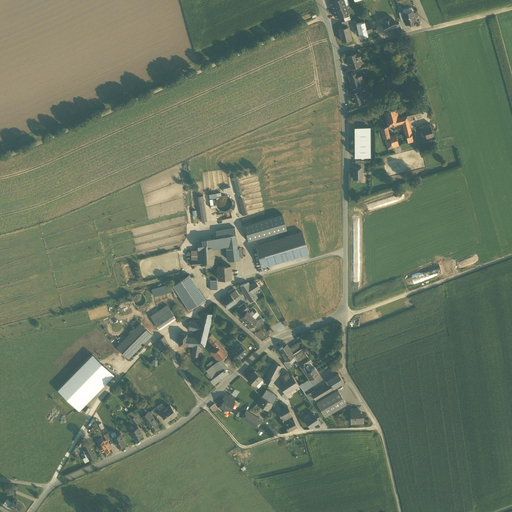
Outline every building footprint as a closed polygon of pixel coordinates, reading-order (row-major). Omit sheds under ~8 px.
[(334,0),(330,2),(333,9),(345,5),(343,0),(334,0)] [(348,12),(345,5),(333,9),(336,17),(342,14),(348,12)] [(415,22),(412,11),(403,13),(404,19),(406,24),(415,22)] [(393,18),(382,23),(386,31),(389,30),(390,30),(393,29),(397,27),(396,24),(393,18)] [(368,36),(367,33),(365,23),(364,22),(356,24),(359,38),(368,36)] [(370,22),(365,23),(367,33),(376,32),(376,27),(371,27),(370,22)] [(398,23),(396,24),(397,27),(393,29),(395,34),(402,31),(398,23)] [(339,29),(341,41),(350,39),(348,27),(343,28),(339,29)] [(350,67),(350,68),(352,67),(358,65),(360,64),(358,58),(360,57),(359,52),(347,56),(348,61),(350,67)] [(348,75),(352,86),(361,83),(359,78),(358,77),(361,76),(360,71),(359,71),(353,73),(348,75)] [(363,90),(360,92),(360,91),(354,93),(351,94),(354,104),(363,101),(362,98),(367,96),(364,90),(363,90)] [(406,115),(408,120),(422,117),(419,105),(404,109),(406,115)] [(384,112),(388,126),(402,122),(408,121),(408,120),(406,115),(398,117),(396,108),(384,112)] [(423,139),(427,138),(434,136),(430,123),(419,127),(423,139)] [(382,135),(383,138),(384,138),(389,136),(387,126),(381,128),(381,131),(382,135)] [(354,127),(355,157),(370,157),(370,127),(354,127)] [(413,141),(409,127),(404,128),(405,134),(408,143),(413,141)] [(384,138),(388,149),(399,146),(395,134),(389,136),(384,138)] [(434,136),(427,138),(429,145),(432,144),(433,146),(436,145),(435,144),(436,143),(434,136)] [(353,179),(362,179),(362,167),(353,167),(353,179)] [(233,178),(237,195),(242,194),(238,177),(233,178)] [(198,196),(202,221),(207,221),(203,195),(198,196)] [(231,208),(232,205),(232,202),(231,199),(228,196),(225,195),(222,195),(219,196),(217,199),(216,202),(216,205),(217,208),(219,210),(222,211),(225,211),(228,210),(231,208)] [(238,198),(242,215),(247,214),(243,197),(238,198)] [(282,214),(243,225),(248,241),(287,229),(282,214)] [(216,230),(217,237),(235,234),(234,227),(216,230)] [(256,245),(262,266),(308,253),(302,231),(275,239),(256,245)] [(213,247),(226,245),(236,243),(235,234),(217,237),(213,238),(213,247)] [(197,240),(198,250),(198,260),(191,260),(191,264),(205,264),(208,263),(206,239),(197,240)] [(238,248),(237,249),(226,250),(227,259),(229,260),(239,259),(238,248)] [(172,285),(189,310),(205,299),(189,274),(172,285)] [(239,285),(244,293),(252,288),(250,284),(248,282),(244,284),(239,285)] [(252,283),(250,284),(252,288),(253,291),(259,287),(255,282),(252,283)] [(168,284),(151,288),(153,296),(171,291),(168,284)] [(252,288),(244,293),(250,301),(257,297),(253,291),(252,288)] [(230,293),(234,299),(239,295),(235,289),(234,291),(230,293)] [(234,299),(230,293),(220,300),(227,309),(236,302),(234,299)] [(145,302),(145,298),(143,295),(139,294),(136,295),(133,298),(133,302),(135,305),(139,306),(143,305),(145,302)] [(153,321),(170,310),(167,305),(151,317),(153,321)] [(153,321),(158,327),(175,316),(170,310),(153,321)] [(202,311),(199,322),(197,330),(197,332),(197,333),(196,333),(196,334),(197,334),(197,337),(197,346),(200,346),(204,346),(212,313),(202,311)] [(244,320),(246,322),(252,315),(249,313),(247,311),(240,318),(244,321),(244,320)] [(255,318),(252,315),(246,322),(248,324),(251,327),(255,323),(257,320),(255,318)] [(187,328),(193,329),(195,321),(189,320),(187,328)] [(121,351),(128,358),(143,343),(149,337),(151,335),(140,323),(117,347),(121,351)] [(178,345),(186,345),(187,336),(187,333),(179,333),(178,345)] [(158,339),(163,348),(169,344),(163,336),(158,339)] [(193,346),(197,346),(197,337),(187,336),(186,345),(193,346)] [(163,348),(158,339),(154,344),(158,351),(163,348)] [(209,351),(212,354),(222,346),(216,340),(211,344),(214,347),(209,351)] [(298,342),(292,346),(289,348),(292,354),(296,352),(302,348),(298,342)] [(237,355),(240,358),(248,350),(240,343),(232,350),(235,353),(237,355)] [(199,356),(200,346),(197,346),(193,346),(191,355),(199,356)] [(228,353),(222,346),(212,354),(216,359),(218,361),(223,357),(228,353)] [(287,360),(294,356),(292,354),(289,348),(287,346),(284,348),(282,346),(279,349),(286,360),(287,361),(287,360)] [(296,360),(298,362),(307,356),(302,348),(296,352),(292,354),(294,356),(296,360)] [(169,356),(164,349),(160,352),(165,359),(169,356)] [(75,407),(110,371),(92,354),(58,389),(75,407)] [(298,362),(301,367),(307,363),(310,361),(311,361),(307,356),(298,362)] [(227,367),(225,364),(222,367),(218,361),(216,359),(210,364),(210,363),(204,367),(208,372),(213,379),(218,374),(225,369),(227,367)] [(273,362),(266,376),(274,380),(280,367),(281,366),(280,365),(273,362)] [(301,367),(305,373),(310,369),(307,363),(301,367)] [(314,366),(310,369),(305,373),(309,379),(318,372),(314,366)] [(221,378),(228,374),(225,369),(218,374),(221,378)] [(110,371),(75,407),(79,410),(114,375),(110,371)] [(253,383),(255,385),(262,378),(254,371),(252,374),(251,373),(247,378),(253,383)] [(213,385),(221,378),(218,374),(213,379),(208,372),(206,374),(213,385)] [(313,384),(322,378),(318,372),(309,379),(313,384)] [(331,384),(333,388),(334,388),(334,387),(333,386),(337,384),(338,385),(343,381),(338,373),(328,380),(331,384)] [(292,374),(288,377),(296,388),(299,385),(292,374)] [(275,380),(274,380),(266,376),(264,380),(263,382),(264,382),(272,386),(275,380)] [(290,392),(296,388),(288,377),(282,381),(284,385),(281,387),(285,393),(286,394),(290,392)] [(255,385),(258,388),(264,382),(263,382),(264,380),(262,378),(255,385)] [(303,382),(299,385),(303,391),(313,384),(309,379),(303,383),(303,382)] [(306,395),(311,403),(316,401),(316,402),(337,390),(336,388),(335,389),(334,388),(333,388),(331,384),(328,386),(327,383),(322,385),(324,388),(316,392),(312,395),(310,396),(309,393),(306,395)] [(266,389),(261,396),(272,403),(277,396),(266,389)] [(316,402),(325,416),(346,404),(338,389),(316,402)] [(272,403),(261,396),(257,403),(268,410),(272,403)] [(227,408),(229,410),(234,403),(232,402),(225,398),(225,399),(220,406),(226,410),(227,408)] [(162,403),(157,407),(160,412),(165,408),(162,403)] [(210,407),(214,412),(218,408),(214,403),(210,407)] [(160,412),(166,420),(172,416),(173,417),(176,414),(170,405),(165,408),(160,412)] [(277,411),(283,421),(287,418),(289,417),(292,415),(287,406),(281,409),(277,411)] [(152,410),(156,415),(160,412),(157,407),(152,410)] [(130,419),(135,415),(132,410),(127,414),(130,419)] [(241,419),(257,428),(261,421),(255,417),(254,419),(246,414),(247,412),(246,411),(241,419)] [(144,422),(145,421),(151,416),(149,412),(141,418),(142,420),(144,422)] [(356,421),(356,423),(363,422),(363,417),(362,412),(361,412),(358,413),(351,413),(351,421),(356,421)] [(138,413),(135,415),(130,419),(129,419),(131,421),(132,420),(136,425),(140,421),(142,420),(141,418),(138,413)] [(305,420),(310,427),(319,421),(317,418),(314,414),(310,417),(305,420)] [(157,424),(151,416),(145,421),(151,428),(157,424)] [(284,424),(288,431),(297,426),(293,419),(291,421),(289,422),(287,418),(283,421),(284,424)] [(135,438),(135,439),(142,435),(138,427),(131,431),(133,436),(134,438),(135,438)] [(121,433),(117,435),(113,436),(111,437),(113,441),(114,440),(115,442),(117,447),(125,444),(124,440),(122,441),(121,437),(122,437),(121,433)] [(77,444),(81,446),(85,438),(82,436),(77,444)] [(98,443),(104,454),(109,451),(108,449),(105,444),(103,440),(98,443)] [(92,446),(91,446),(89,443),(82,446),(84,450),(89,460),(97,456),(92,446)] [(89,460),(84,450),(83,450),(83,452),(81,454),(85,462),(89,460)] [(14,499),(11,502),(7,498),(3,504),(7,508),(8,506),(16,511),(22,505),(14,499)]
